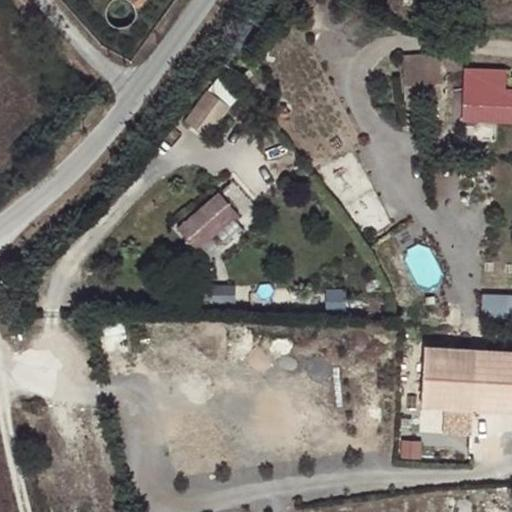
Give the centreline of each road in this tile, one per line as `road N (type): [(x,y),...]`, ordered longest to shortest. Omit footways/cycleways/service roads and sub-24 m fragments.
road 1 (unclassified): [(135,95),(93,147),(0,232)]
road 2 (unclassified): [(135,95),(43,0)]
road 3 (residential): [(0,383),(24,511)]
